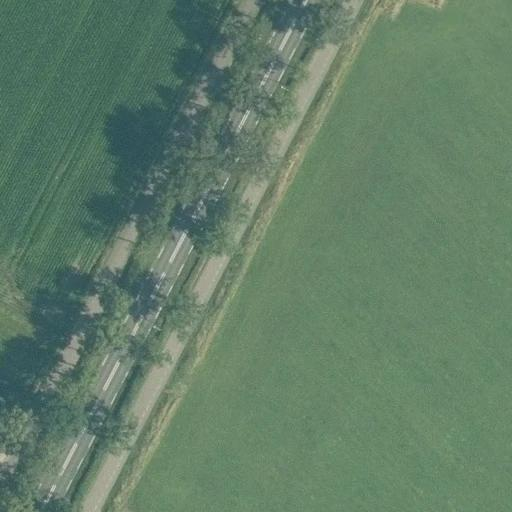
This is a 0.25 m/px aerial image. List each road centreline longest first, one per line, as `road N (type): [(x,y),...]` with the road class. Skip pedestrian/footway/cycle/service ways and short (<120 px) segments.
road 1 (unclassified): [(86,511),(353,0)]
road 2 (primary): [(39,511),(304,0)]
road 3 (unclassified): [(0,483),(251,0)]
